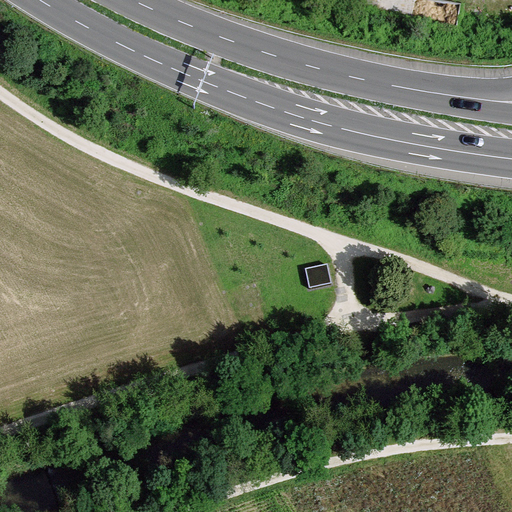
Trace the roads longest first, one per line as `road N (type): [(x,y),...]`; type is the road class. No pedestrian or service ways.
road 1 (track): [(511,299),(131,168),(0,94)]
road 2 (track): [(0,434),(175,370),(340,330),(511,302)]
road 3 (secondary): [(40,0),(189,73),(336,126),(511,158)]
road 4 (track): [(511,438),(310,465),(176,511)]
road 5 (secondary): [(347,75),(129,0)]
road 6 (secondary): [(347,75),(511,120)]
road 7 (secondary): [(511,82),(347,75)]
road 8 (secondary): [(485,104),(347,75)]
